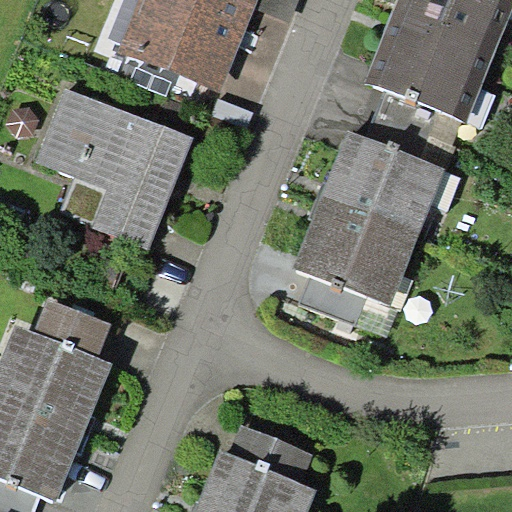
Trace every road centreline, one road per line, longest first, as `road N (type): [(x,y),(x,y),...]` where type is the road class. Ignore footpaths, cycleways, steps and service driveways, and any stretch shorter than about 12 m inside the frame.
road 1 (residential): [(197,331),(330,0)]
road 2 (residential): [(197,331),(357,403),(511,410)]
road 3 (residential): [(119,511),(197,331)]
